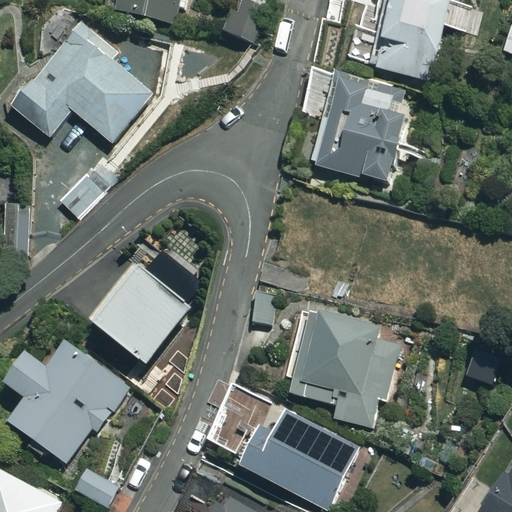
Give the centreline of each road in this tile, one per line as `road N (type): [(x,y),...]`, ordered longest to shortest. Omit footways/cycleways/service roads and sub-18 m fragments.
road 1 (residential): [(152,511),(200,414),(248,250),(248,206),(233,179)]
road 2 (residential): [(0,313),(172,176),(214,172),(233,179)]
road 3 (residential): [(233,179),(285,75),(306,0)]
